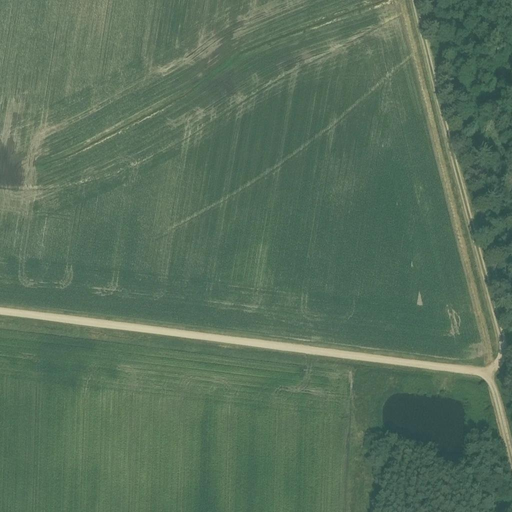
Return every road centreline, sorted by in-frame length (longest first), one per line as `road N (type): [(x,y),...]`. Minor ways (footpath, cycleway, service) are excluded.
road 1 (track): [(0,305),(491,369),(511,453)]
road 2 (track): [(491,369),(505,359),(415,0)]
